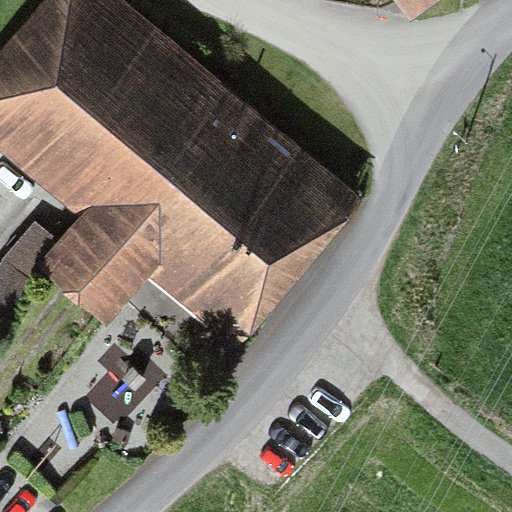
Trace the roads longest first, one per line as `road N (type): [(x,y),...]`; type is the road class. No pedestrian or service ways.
road 1 (unclassified): [(125,511),(248,395),(319,313),(441,101)]
road 2 (track): [(511,454),(319,313)]
road 3 (unclassified): [(243,0),(441,101)]
